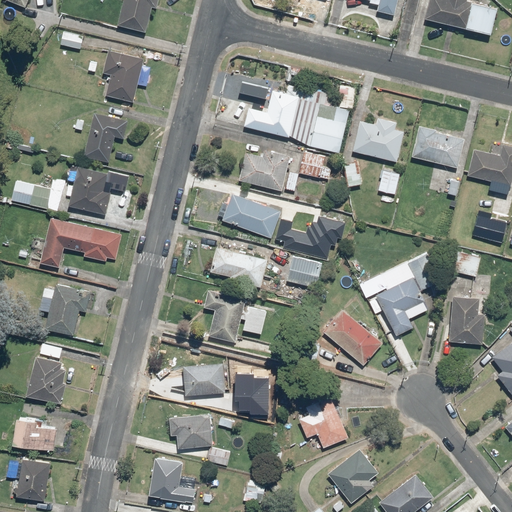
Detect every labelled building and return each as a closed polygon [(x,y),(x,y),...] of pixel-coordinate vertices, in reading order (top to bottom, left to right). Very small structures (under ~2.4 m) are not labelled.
[(126,0),(120,23),(148,30),(154,5),(159,6),(160,0),(126,0)] [(399,0),(372,0),(381,2),(380,8),(397,12),(399,0)] [(432,0),(428,16),(469,26),(469,25),(494,31),(500,7),(473,0),(432,0)] [(66,28),(63,42),(82,47),(85,33),(66,28)] [(136,100),(147,56),(111,47),(106,70),(114,72),(109,93),(136,100)] [(100,60),(90,58),(88,69),(98,71),(100,60)] [(312,144),(342,151),(358,86),(344,82),(341,95),(304,85),(304,84),(291,81),(288,91),(275,88),(270,110),(252,106),(247,124),(292,135),(292,133),(312,144)] [(97,110),(87,154),(111,160),(117,135),(126,137),(130,118),(97,110)] [(363,118),(355,148),(399,159),(407,129),(397,127),(399,120),(380,116),(379,122),(363,118)] [(422,123),(414,154),(460,165),(467,137),(438,129),(439,127),(422,123)] [(476,147),(470,173),(511,183),(511,143),(505,142),(502,154),(476,147)] [(249,150),(242,178),(284,188),(285,186),(297,189),(301,171),(289,168),(293,153),(267,147),(265,154),(249,150)] [(306,149),(301,170),(330,177),(333,168),(324,166),(327,154),(306,149)] [(364,181),(359,159),(344,162),(349,184),(364,181)] [(110,171),(81,164),(72,203),(108,212),(113,190),(106,188),(110,171)] [(397,192),(401,172),(384,169),(380,188),(397,192)] [(435,175),(423,173),(420,187),(432,190),(435,175)] [(462,179),(452,177),(449,191),(459,193),(462,179)] [(74,182),(60,178),(58,188),(71,192),(74,182)] [(31,202),(50,207),(54,187),(36,183),(31,202)] [(284,208),(236,190),(226,218),(274,235),(284,208)] [(511,214),(511,195),(496,192),(491,213),(511,217),(511,214)] [(479,211),(474,230),(503,237),(508,218),(479,211)] [(283,215),(279,234),(287,236),(286,244),(331,254),(333,242),(337,243),(339,236),(345,237),(349,219),(319,212),(318,218),(313,217),(312,223),(310,223),(308,229),(292,225),(293,217),(283,215)] [(124,232),(54,215),(43,260),(62,265),(67,245),(87,250),(86,254),(108,259),(109,255),(117,257),(124,232)] [(45,248),(48,238),(31,234),(28,244),(45,248)] [(270,257),(220,244),(214,269),(233,274),(232,277),(263,285),(270,257)] [(478,274),(484,254),(462,248),(456,268),(478,274)] [(429,251),(411,260),(424,288),(442,279),(429,251)] [(324,262),(295,254),(289,278),(298,280),(295,293),(315,298),(324,262)] [(417,274),(380,292),(399,333),(416,325),(408,307),(428,298),(417,274)] [(93,289),(59,281),(58,286),(48,284),(43,306),(52,308),(48,326),(76,332),(82,308),(88,310),(93,289)] [(211,333),(237,340),(248,296),(212,287),(207,305),(218,308),(211,333)] [(456,293),(452,339),(485,342),(487,312),(481,311),(482,295),(456,293)] [(334,308),(338,311),(346,300),(342,297),(334,308)] [(245,327),(263,331),(269,308),(251,303),(245,327)] [(385,340),(346,306),(326,329),(365,363),(385,340)] [(511,339),(495,354),(505,367),(500,372),(511,387),(511,339)] [(45,341),(43,351),(62,356),(64,346),(45,341)] [(65,359),(40,353),(30,393),(63,401),(68,381),(65,380),(69,367),(63,366),(65,359)] [(186,363),(188,393),(228,390),(225,360),(186,363)] [(239,402),(239,411),(270,413),(272,378),(236,376),(235,401),(239,402)] [(325,443),(351,433),(334,391),(308,401),(312,411),(302,415),(309,433),(319,429),(325,443)] [(213,411),(172,415),(174,432),(180,432),(181,446),(216,443),(213,411)] [(22,414),(17,441),(56,448),(60,426),(41,423),(42,417),(22,414)] [(221,415),(220,422),(235,426),(237,420),(221,415)] [(232,450),(213,445),(209,459),(229,464),(232,450)] [(362,445),(330,470),(354,499),(375,482),(371,477),(381,469),(362,445)] [(186,459),(158,455),(152,492),(163,494),(163,496),(188,500),(188,498),(196,500),(198,487),(195,486),(197,475),(184,473),(186,459)] [(20,494),(47,499),(53,460),(27,456),(20,494)] [(381,498),(391,511),(411,511),(436,493),(418,470),(381,498)] [(250,477),(247,497),(262,499),(265,480),(250,477)]
